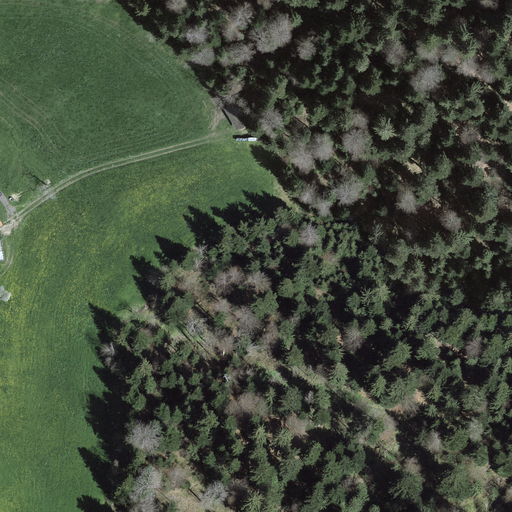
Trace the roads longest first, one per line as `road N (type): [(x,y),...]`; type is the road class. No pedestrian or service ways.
road 1 (track): [(511,30),(434,84),(92,170),(0,226)]
road 2 (track): [(511,384),(419,405),(352,470),(324,511)]
